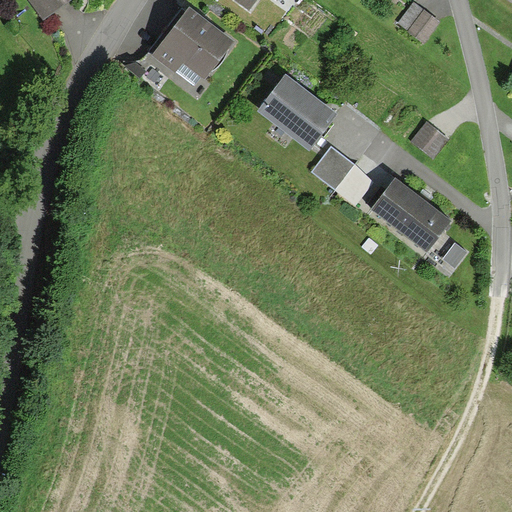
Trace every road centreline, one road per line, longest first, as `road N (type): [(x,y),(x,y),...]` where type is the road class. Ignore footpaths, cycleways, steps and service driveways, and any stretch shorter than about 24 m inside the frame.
road 1 (residential): [(0,402),(50,147),(84,73),(132,0)]
road 2 (residential): [(458,0),(502,225),(499,294)]
road 3 (track): [(418,511),(479,393),(499,294)]
